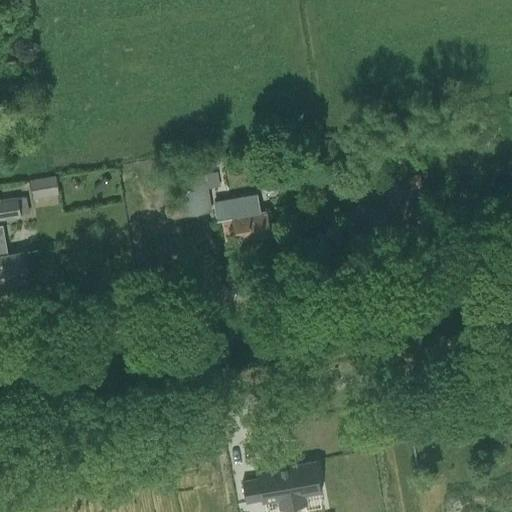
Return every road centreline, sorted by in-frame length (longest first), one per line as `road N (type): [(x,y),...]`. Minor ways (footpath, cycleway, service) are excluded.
road 1 (unclassified): [(0,338),(511,249)]
road 2 (unclassified): [(0,443),(511,357)]
